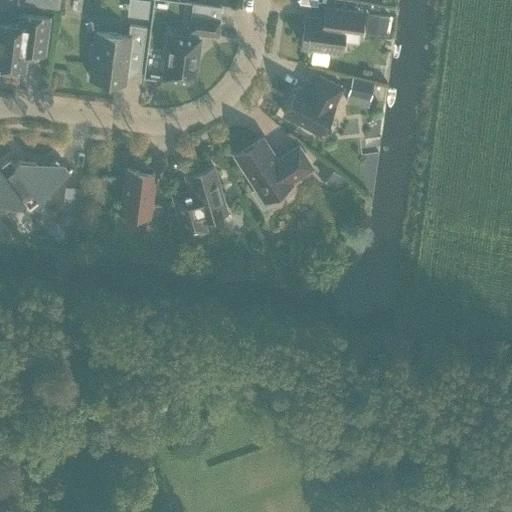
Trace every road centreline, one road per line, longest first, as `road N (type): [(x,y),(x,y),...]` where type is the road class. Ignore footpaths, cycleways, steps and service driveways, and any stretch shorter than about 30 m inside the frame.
road 1 (unclassified): [(511,384),(0,303)]
road 2 (residential): [(0,110),(26,106),(163,123),(213,112),(251,72),(264,0)]
